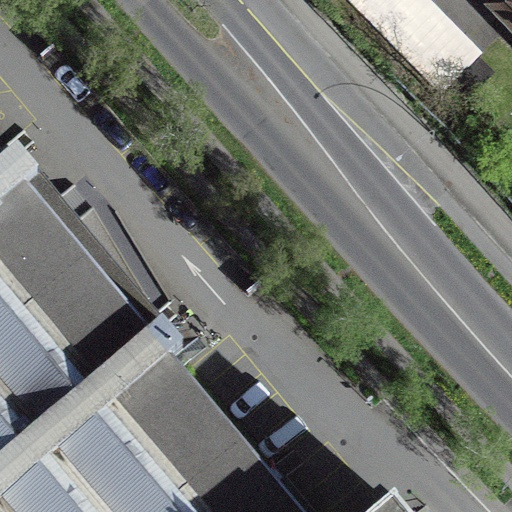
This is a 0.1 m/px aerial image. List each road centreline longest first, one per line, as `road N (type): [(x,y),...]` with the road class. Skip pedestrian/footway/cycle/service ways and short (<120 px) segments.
road 1 (secondary): [(317,148),(511,369)]
road 2 (secondary): [(136,0),(204,76),(317,148)]
road 3 (secondary): [(317,148),(266,38),(232,0)]
